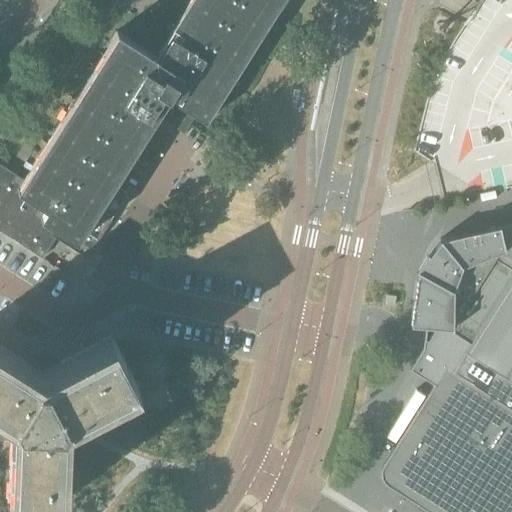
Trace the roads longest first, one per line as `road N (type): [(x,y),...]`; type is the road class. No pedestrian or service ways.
road 1 (secondary): [(325,329),(395,0)]
road 2 (secondary): [(361,0),(292,327)]
road 3 (residential): [(50,311),(77,318),(132,295),(292,327)]
road 4 (secondary): [(280,486),(310,406),(325,329)]
road 5 (secondary): [(292,327),(251,470)]
